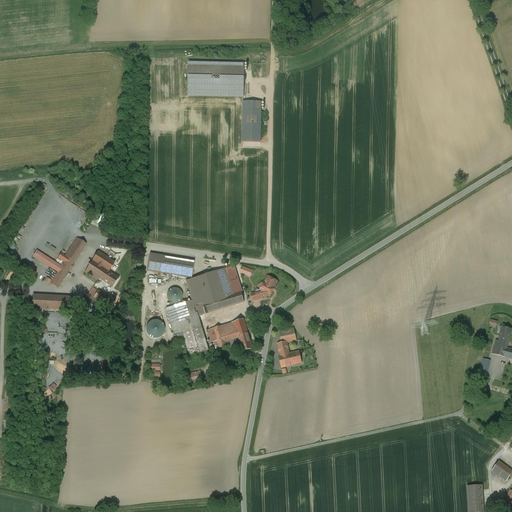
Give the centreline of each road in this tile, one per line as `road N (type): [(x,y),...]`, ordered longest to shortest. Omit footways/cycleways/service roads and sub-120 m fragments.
road 1 (tertiary): [(244,511),(245,458),(273,316),(511,163)]
road 2 (track): [(268,263),(275,0)]
